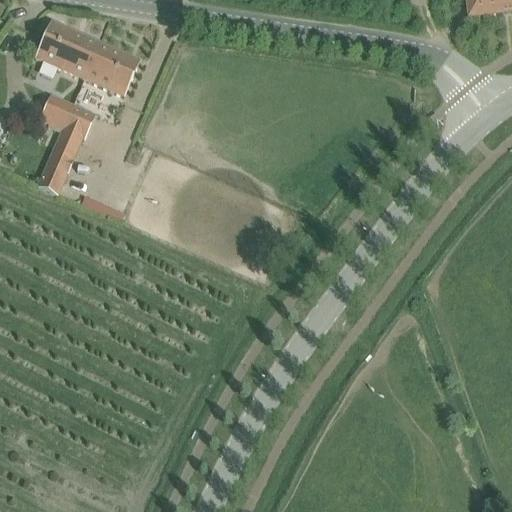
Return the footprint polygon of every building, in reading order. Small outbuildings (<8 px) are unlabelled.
[(511,15),(511,0),(467,0),(470,20),(511,15)] [(35,61),(84,83),(100,47),(51,25),(35,61)] [(100,47),(84,83),(124,100),(140,64),(100,47)] [(40,123),(62,133),(73,108),(50,99),(40,123)] [(52,156),(47,167),(37,190),(57,199),(67,176),(72,165),(82,142),(85,143),(95,118),(73,108),(62,133),(52,156)]
